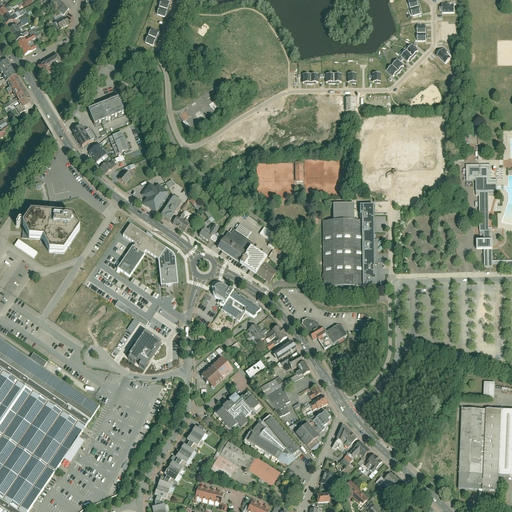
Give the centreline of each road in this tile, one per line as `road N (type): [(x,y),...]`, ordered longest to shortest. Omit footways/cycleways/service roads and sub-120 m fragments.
road 1 (residential): [(179,0),(160,51),(172,119),(189,147),(286,92),(395,87),(433,47),(433,0)]
road 2 (tertiary): [(197,258),(90,174),(20,67)]
road 3 (tertiary): [(345,412),(284,317),(215,269)]
road 4 (residential): [(511,280),(405,282),(397,290),(398,333)]
road 5 (tertiary): [(449,511),(345,412)]
